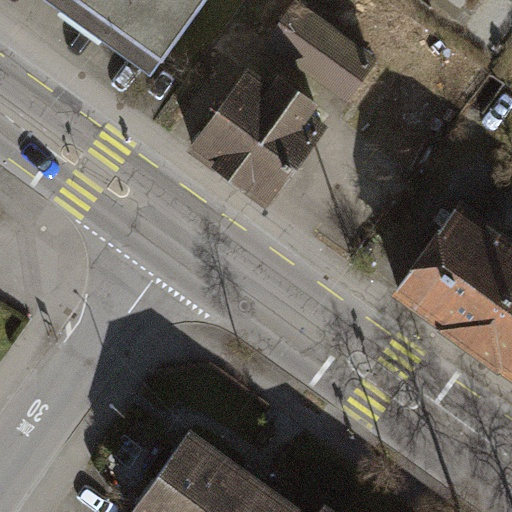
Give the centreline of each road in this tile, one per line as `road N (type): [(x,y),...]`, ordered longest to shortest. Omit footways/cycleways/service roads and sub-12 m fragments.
road 1 (primary): [(186,235),(511,467)]
road 2 (residential): [(0,482),(186,235)]
road 3 (primary): [(0,104),(186,235)]
